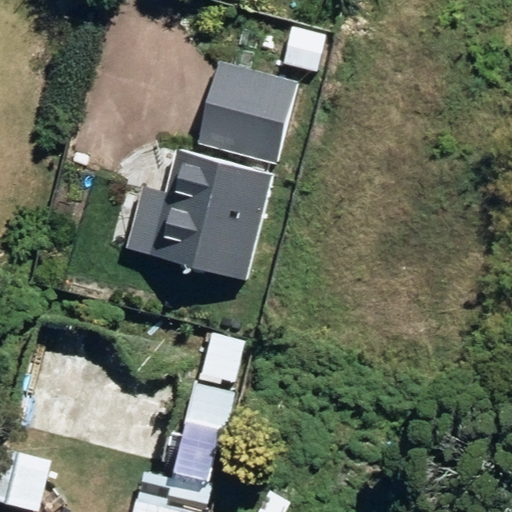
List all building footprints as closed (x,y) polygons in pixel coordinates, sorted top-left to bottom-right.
[(511,0),(431,0),(425,26),(444,31),(419,126),(511,150),(511,0)] [(285,62),(319,70),(329,31),(295,23),(285,62)] [(198,141),(278,161),(300,77),(219,57),(198,141)] [(128,245),(248,278),(277,170),(182,145),(170,191),(145,184),(128,245)] [(511,303),(511,197),(392,166),(363,277),(509,315),(511,303)] [(194,506),(215,511),(227,452),(206,449),(194,506)]
